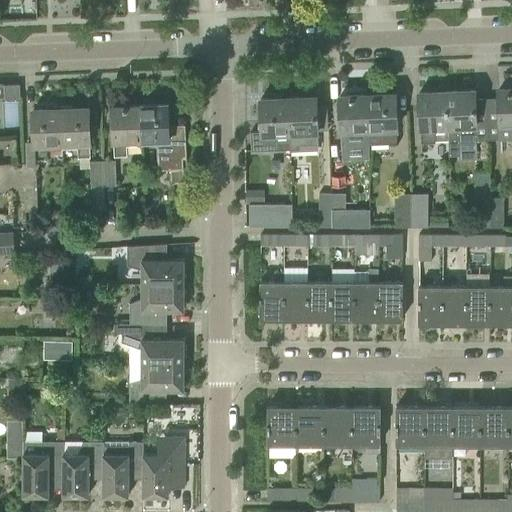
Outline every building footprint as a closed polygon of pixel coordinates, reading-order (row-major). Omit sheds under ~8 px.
[(511,88),(498,89),(500,138),(511,137),(511,88)] [(447,91),(447,90),(419,92),(421,127),(422,142),(435,142),(435,140),(450,139),(449,125),(447,91)] [(475,90),(447,91),(449,125),(450,139),(450,140),(450,154),(459,154),(459,140),(471,140),(477,140),(476,108),(475,90)] [(397,142),(396,113),(395,93),(367,94),(369,129),(369,143),(397,142)] [(369,129),(367,94),(340,95),(342,144),(342,158),(355,158),(355,144),(369,143),(369,129)] [(317,130),(317,116),(316,96),(288,97),(290,149),(291,149),(291,151),(319,150),(317,130)] [(290,149),(288,97),(260,98),(262,131),(250,131),(251,150),(275,149),(290,149)] [(168,103),(140,104),(141,143),(157,142),(158,170),(170,170),(171,182),(184,182),(183,158),(186,158),(185,124),(169,125),(168,103)] [(141,143),(140,104),(112,106),(114,154),(127,154),(127,144),(141,143)] [(90,155),(89,127),(88,107),(60,108),(62,146),(78,145),(78,155),(90,155)] [(47,146),(62,146),(60,108),(33,109),(34,143),(27,143),(28,164),(23,164),(24,189),(36,189),(35,164),(38,164),(37,157),(47,157),(47,146)] [(115,161),(103,162),(104,186),(116,185),(115,161)] [(103,162),(90,162),(91,167),(91,186),(104,186),(103,162)] [(0,177),(11,177),(10,164),(0,164),(0,177)] [(17,164),(10,164),(11,177),(11,189),(12,189),(22,189),(24,189),(23,164),(17,164)] [(491,226),(491,197),(490,173),(475,174),(475,200),(478,200),(478,226),(491,226)] [(0,189),(11,189),(11,177),(0,177),(0,189)] [(331,225),(331,193),(319,193),(319,225),(331,225)] [(345,225),(345,193),(331,193),(331,225),(345,225)] [(411,226),(411,193),(395,193),(394,226),(411,226)] [(428,226),(428,193),(411,193),(411,226),(428,226)] [(504,197),(491,197),(491,226),(504,226),(504,197)] [(292,226),(293,213),(293,204),(276,203),(275,226),(292,226)] [(0,252),(13,252),(13,231),(0,231),(0,252)] [(284,244),(285,234),(260,234),(260,244),(284,244)] [(298,244),(298,234),(285,234),(284,244),(298,244)] [(317,234),(317,244),(332,244),(332,234),(317,234)] [(332,234),(332,244),(346,244),(346,234),(332,234)] [(432,260),(432,245),(442,245),(442,235),(428,235),(419,234),(419,260),(432,260)] [(379,245),(379,235),(363,235),(363,245),(379,245)] [(393,245),(393,235),(379,235),(379,245),(393,245)] [(457,245),(458,235),(442,235),(442,245),(457,245)] [(490,245),(491,235),(475,235),(475,245),(490,245)] [(505,245),(505,235),(491,235),(490,245),(505,245)] [(167,244),(167,243),(127,245),(127,264),(142,269),(142,284),(184,284),(184,258),(162,258),(162,243),(166,243),(166,244),(167,244)] [(354,281),(354,318),(378,318),(378,281),(378,267),(369,267),(369,281),(354,281)] [(284,317),(284,281),(284,271),(275,271),(275,281),(260,281),(260,317),(284,317)] [(511,274),(504,274),(504,285),(490,285),(490,322),(511,322),(511,274)] [(442,285),(442,275),(434,275),(434,285),(418,285),(418,322),(442,322),(442,285)] [(466,285),(467,285),(467,275),(442,275),(442,285),(442,322),(466,322),(466,285)] [(306,318),(306,281),(284,281),(284,317),(306,318)] [(306,281),(306,318),(331,318),(331,281),(322,281),(308,281),(306,281)] [(331,281),(331,318),(354,318),(354,281),(345,281),(332,281),(331,281)] [(402,318),(403,298),(403,281),(379,281),(378,281),(378,318),(402,318)] [(184,309),(184,284),(142,284),(142,298),(129,302),(129,323),(161,323),(161,309),(184,309)] [(490,322),(490,285),(467,285),(466,285),(466,322),(490,322)] [(161,338),(161,323),(129,323),(129,345),(142,349),(142,363),(184,363),(184,338),(161,338)] [(183,389),(184,363),(142,363),(141,378),(130,381),(130,403),(166,403),(166,402),(165,402),(165,403),(160,403),(160,389),(183,389)] [(296,442),(296,406),(269,406),(269,405),(268,405),(267,443),(269,443),(269,442),(296,442)] [(323,442),(324,406),(296,406),(296,442),(323,442)] [(351,442),(351,406),(324,406),(323,442),(351,442)] [(351,406),(351,442),(357,442),(366,442),(366,451),(380,451),(380,442),(380,426),(380,406),(379,406),(379,407),(351,406)] [(425,443),(425,407),(397,407),(397,406),(396,406),(396,443),(425,443)] [(452,443),(452,407),(425,407),(425,443),(426,443),(425,457),(453,457),(453,443),(452,443)] [(480,443),(480,407),(452,407),(452,443),(453,443),(480,443)] [(508,443),(508,407),(480,407),(480,443),(508,443)] [(184,487),(184,437),(158,437),(158,452),(143,452),(143,472),(143,495),(169,495),(169,486),(184,487)] [(63,452),(63,440),(41,440),(24,440),(24,452),(23,451),(23,494),(49,494),(49,472),(63,472),(63,452)] [(103,452),(103,440),(63,440),(63,452),(63,472),(63,494),(89,495),(89,472),(103,472),(103,452)] [(143,472),(143,452),(143,440),(103,440),(103,452),(103,472),(103,495),(129,495),(129,472),(143,472)] [(380,478),(366,478),(353,478),(352,488),(352,500),(380,500),(380,478)] [(415,511),(415,487),(397,487),(397,511),(415,511)] [(296,500),(296,488),(267,488),(267,500),(296,500)] [(312,488),(296,488),(296,500),(312,500),(312,488)] [(352,500),(352,488),(335,488),(335,500),(352,500)] [(438,511),(440,511),(441,489),(424,489),(424,511),(438,511)] [(479,511),(480,498),(463,498),(463,511),(479,511)] [(496,511),(497,499),(480,498),(479,511),(496,511)]
